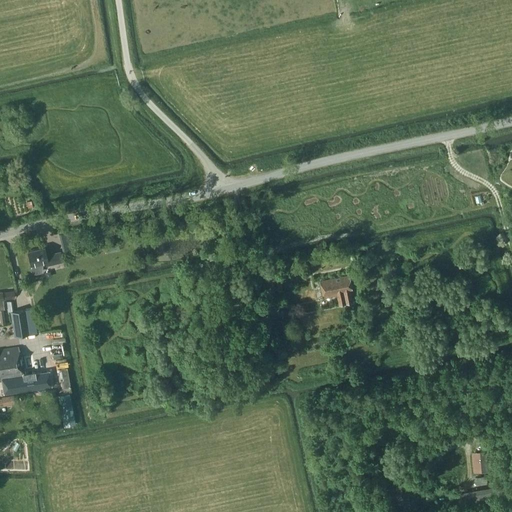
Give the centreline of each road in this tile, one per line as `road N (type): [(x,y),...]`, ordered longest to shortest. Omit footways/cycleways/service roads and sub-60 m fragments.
road 1 (unclassified): [(223,189),(511,121)]
road 2 (unclassified): [(0,234),(223,189)]
road 3 (unclassified): [(223,189),(134,83),(118,0)]
